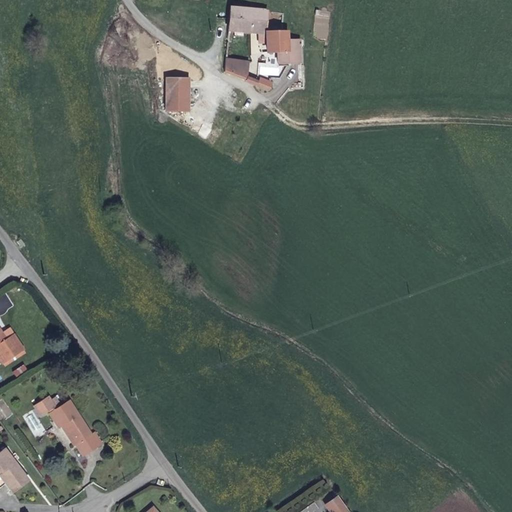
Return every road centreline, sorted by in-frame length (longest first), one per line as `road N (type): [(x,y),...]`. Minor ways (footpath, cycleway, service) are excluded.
road 1 (track): [(511,124),(297,127),(263,102)]
road 2 (unclassified): [(23,263),(164,464)]
road 3 (residential): [(263,102),(143,17),(132,0)]
